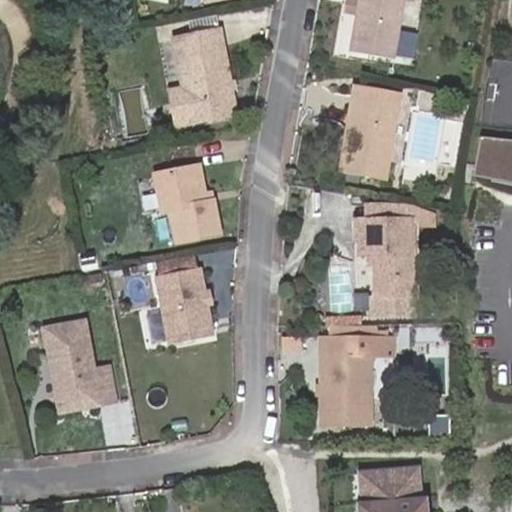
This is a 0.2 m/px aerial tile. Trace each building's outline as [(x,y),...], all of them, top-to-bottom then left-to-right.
[(203,0),(207,18),(250,10),(247,0),(203,0)] [(402,23),(409,24),(413,7),(370,0),(367,0),(366,16),(361,16),(350,82),(392,90),(402,23)] [(413,7),(409,24),(414,24),(418,7),(413,7)] [(186,105),(191,137),(235,129),(221,47),(178,55),(186,105)] [(191,137),(186,105),(173,108),(179,140),(191,137)] [(358,154),(364,116),(356,114),(349,152),(358,154)] [(402,122),(364,116),(358,154),(349,152),(342,194),(388,201),(402,122)] [(472,190),(511,197),(511,155),(479,152),(472,190)] [(181,257),(221,251),(215,214),(207,215),(201,184),(160,192),(166,228),(175,228),(181,257)] [(363,245),(358,245),(358,259),(362,259),(362,276),(379,276),(379,317),(414,318),(415,251),(439,251),(439,237),(407,229),(363,229),(363,245)] [(213,323),(210,312),(206,287),(165,295),(176,361),(218,354),(213,323)] [(379,317),(369,317),(369,337),(414,338),(414,318),(379,317)] [(46,349),(52,388),(58,388),(64,426),(96,421),(99,424),(114,421),(108,388),(92,391),(84,343),(46,349)] [(398,357),(326,361),(331,449),(379,446),(375,375),(399,375),(398,357)] [(427,511),(426,492),(365,496),(366,511),(427,511)]
